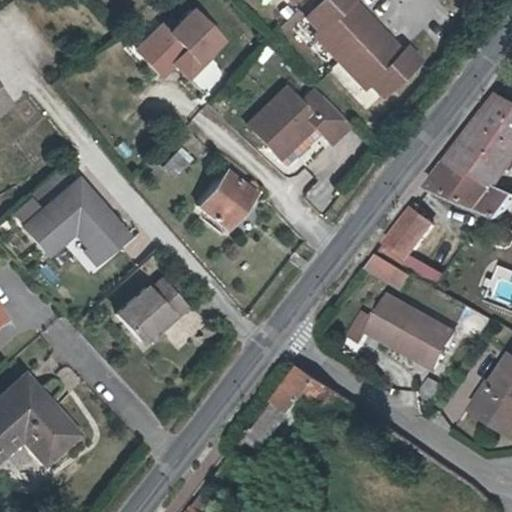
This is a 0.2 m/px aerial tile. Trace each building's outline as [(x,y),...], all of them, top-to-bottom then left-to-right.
[(353,0),(326,0),(307,18),(319,31),(314,35),(365,88),(370,83),(382,96),(419,60),(407,47),(402,51),(395,58),(381,43),(388,37),(366,14),(359,21),(346,7),(353,0)] [(353,0),(346,7),(359,21),(366,14),(353,0)] [(155,28),(137,47),(146,57),(140,64),(156,79),(168,66),(182,79),(200,60),(197,58),(214,41),(183,11),(162,34),(155,28)] [(312,37),(302,47),(318,60),(327,50),(312,37)] [(402,51),(388,37),(381,43),(395,58),(402,51)] [(146,57),(137,47),(130,54),(140,64),(146,57)] [(243,124),(269,151),(288,133),(294,139),(309,125),(326,142),(344,123),(310,88),(295,102),(281,87),(243,124)] [(446,170),(503,183),(511,168),(511,96),(506,94),(446,170)] [(288,133),(269,151),(276,157),(294,139),(288,133)] [(173,178),(193,158),(181,145),(161,165),(173,178)] [(511,187),(503,183),(446,170),(430,191),(505,214),(511,204),(511,187)] [(253,186),(247,181),(243,187),(223,171),(195,206),(223,229),(251,193),(249,192),(253,186)] [(324,180),(307,194),(318,208),(335,194),(324,180)] [(68,216),(93,248),(107,237),(101,230),(118,215),(98,191),(68,216)] [(383,253),(406,266),(434,227),(414,213),(383,253)] [(374,268),(389,277),(397,261),(383,253),(374,268)] [(397,261),(389,277),(398,282),(407,267),(406,266),(397,261)] [(511,309),(511,270),(497,265),(484,299),(511,309)] [(169,315),(174,320),(187,308),(163,279),(150,291),(147,287),(116,315),(139,342),(156,327),(169,315)] [(395,296),(373,332),(436,369),(458,333),(395,296)] [(167,325),(174,320),(169,315),(156,327),(167,325)] [(476,411),(503,429),(511,418),(511,365),(496,387),(493,386),(476,411)] [(56,397),(33,371),(14,389),(26,402),(38,391),(50,403),(56,397)] [(426,389),(427,405),(431,408),(446,387),(434,379),(426,389)] [(341,409),(296,381),(243,454),(258,464),(288,424),(290,425),(301,411),(327,428),(341,409)] [(26,402),(14,389),(0,401),(0,459),(31,432),(53,455),(64,446),(83,427),(56,397),(50,403),(38,391),(26,402)] [(511,435),(511,418),(503,429),(511,435)]
